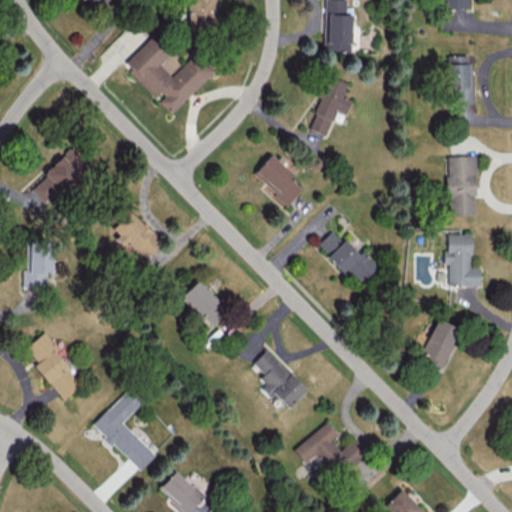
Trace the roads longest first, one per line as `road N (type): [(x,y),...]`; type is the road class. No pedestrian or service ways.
road 1 (residential): [(21,0),(57,60),(500,511)]
road 2 (residential): [(175,173),(220,135),(259,81),(273,0)]
road 3 (residential): [(0,425),(32,444),(103,511)]
road 4 (residential): [(511,346),(467,428),(441,449)]
